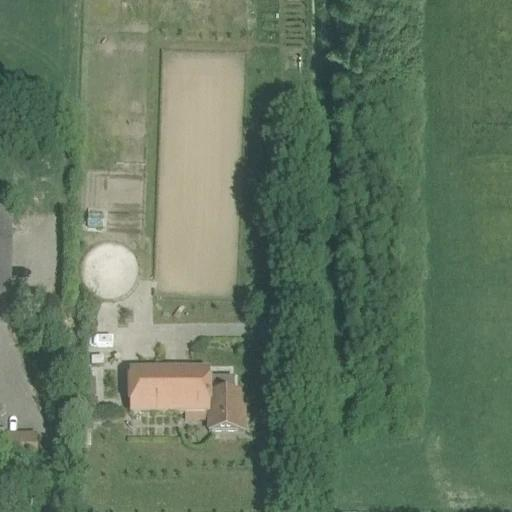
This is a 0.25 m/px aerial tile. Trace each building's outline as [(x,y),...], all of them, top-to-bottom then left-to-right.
[(0,296),(15,297),(16,196),(0,195),(0,296)] [(256,299),(252,296),(247,297),(245,301),(246,306),(250,309),(255,308),(257,304),(256,299)] [(96,318),(87,318),(87,327),(96,327),(96,318)] [(129,371),(129,394),(129,414),(204,414),(204,421),(208,421),(208,432),(244,432),(244,416),(239,416),(239,394),(209,394),(209,371),(129,371)] [(83,414),(97,414),(97,398),(83,399),(83,414)] [(36,435),(0,435),(0,463),(37,463),(36,435)]
